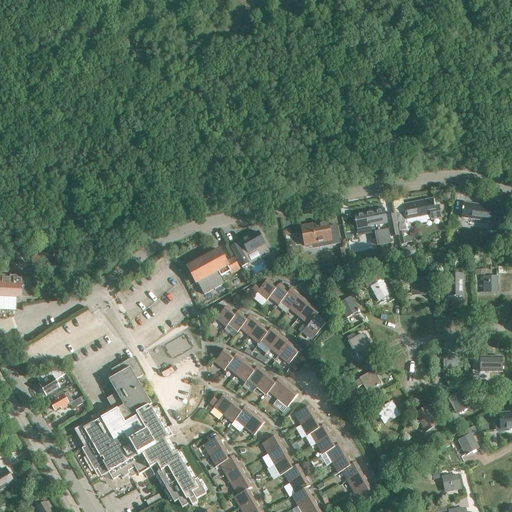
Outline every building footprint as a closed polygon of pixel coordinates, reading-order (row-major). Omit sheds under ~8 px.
[(404,211),(394,213),(395,214),(395,216),(398,234),(399,234),(401,244),(406,243),(403,230),(410,229),(409,222),(407,223),(407,220),(425,216),(430,215),(430,216),(431,220),(440,218),(440,216),(438,206),(434,206),(432,199),(403,205),(404,211)] [(493,214),(494,207),(464,203),(462,218),(491,222),(490,231),(496,232),(499,214),(493,214)] [(384,209),(354,215),(357,230),(367,228),(368,233),(376,232),(379,246),(390,244),(387,230),(389,229),(391,235),(398,234),(395,216),(395,214),(387,216),(387,218),(385,218),(384,209)] [(313,225),(301,227),(304,246),(331,241),(331,245),(340,244),(336,226),(329,228),(328,222),(319,224),(313,225)] [(240,240),(248,254),(257,249),(262,258),(270,253),(258,232),(249,237),(248,235),(240,240)] [(219,250),(187,267),(196,283),(197,283),(204,295),(225,283),(221,276),(230,272),(231,274),(239,270),(233,259),(225,263),(219,250)] [(234,255),(241,267),(248,263),(241,251),(234,255)] [(46,267),(49,258),(35,253),(32,263),(46,267)] [(402,254),(389,256),(390,263),(403,261),(402,254)] [(447,275),(447,281),(447,297),(462,297),(461,275),(447,275)] [(0,309),(17,310),(17,298),(21,298),(22,278),(0,276),(0,309)] [(484,293),(498,293),(497,277),(484,277),(484,293)] [(411,294),(425,293),(425,278),(411,278),(411,294)] [(267,280),(260,289),(255,285),(251,289),(256,293),(257,293),(266,301),(279,285),(276,288),(267,280)] [(378,301),(390,294),(382,280),(370,287),(378,301)] [(288,292),(279,285),(266,301),(269,298),(278,305),(291,290),(291,289),(288,292)] [(291,290),(278,305),(278,306),(281,302),(290,310),(300,297),(291,290)] [(310,305),(300,297),(290,310),(299,318),(310,305)] [(338,304),(346,318),(358,311),(351,297),(338,304)] [(319,313),(310,305),(299,318),(308,325),(305,328),(319,313)] [(225,327),(238,312),(238,311),(236,315),(226,307),(216,320),(225,327)] [(237,332),(250,316),(247,319),(238,312),(225,327),(226,328),(228,325),(237,332)] [(319,313),(305,328),(315,336),(325,324),(316,316),(319,313)] [(250,316),(237,332),(240,329),(249,337),(259,324),(250,316)] [(258,344),(271,329),(268,332),(259,324),(249,337),(258,344)] [(271,329),(258,344),(258,345),(261,342),(270,349),(280,336),(271,329)] [(372,352),(370,347),(362,334),(348,342),(356,355),(362,352),(365,356),(372,352)] [(279,357),(290,344),(280,336),(270,349),(279,357)] [(290,344),(279,357),(288,365),(299,352),(290,344)] [(224,371),(237,355),(236,355),(234,358),(225,350),(214,363),(224,371)] [(459,370),(460,353),(445,353),(444,370),(442,369),(442,371),(446,371),(446,370),(459,370)] [(246,363),(237,355),(224,371),(226,368),(235,375),(246,363)] [(502,358),(479,357),(479,372),(502,373),(502,358)] [(143,376),(132,358),(117,367),(121,373),(108,380),(117,395),(113,397),(119,408),(106,416),(104,413),(74,430),(84,448),(81,449),(94,472),(97,470),(101,478),(108,473),(113,481),(120,476),(121,479),(130,474),(128,472),(134,468),(139,475),(149,469),(153,476),(157,474),(174,503),(178,501),(182,509),(190,504),(192,507),(198,504),(196,500),(206,495),(197,479),(194,481),(177,452),(173,454),(165,440),(169,438),(152,408),(150,409),(148,407),(151,405),(143,391),(137,380),(143,376)] [(246,363),(235,375),(245,383),(258,367),(257,367),(255,370),(246,363)] [(163,378),(173,372),(171,367),(160,374),(163,378)] [(267,375),(258,367),(245,383),(247,380),(256,388),(267,375)] [(43,383),(40,385),(43,389),(44,388),(49,395),(60,388),(56,381),(67,374),(63,368),(38,375),(43,383)] [(382,385),(381,383),(374,371),(360,379),(361,380),(355,382),(359,388),(364,385),(367,393),(382,385)] [(276,382),(267,375),(256,388),(265,395),(279,380),(278,379),(276,382)] [(288,387),(279,380),(265,395),(266,396),(268,392),(277,400),(288,387)] [(288,387),(277,400),(287,408),(297,395),(288,387)] [(457,414),(470,406),(462,391),(448,399),(457,414)] [(74,409),(82,404),(79,399),(73,402),(68,393),(63,395),(62,393),(54,397),(56,401),(51,403),(55,411),(61,408),(62,411),(68,407),(67,406),(69,405),(71,405),(74,409)] [(223,416),(234,403),(224,395),(224,396),(223,395),(219,399),(220,400),(219,401),(215,397),(209,403),(214,407),(214,408),(223,416)] [(384,424),(399,415),(392,402),(377,411),(384,424)] [(232,423),(245,408),(243,411),(234,403),(223,416),(232,423)] [(301,426),(315,417),(309,407),(294,415),(301,426)] [(245,408),(232,423),(233,424),(235,421),(244,428),(255,415),(245,408)] [(417,412),(419,416),(416,417),(425,432),(438,425),(429,410),(427,411),(424,408),(417,412)] [(511,429),(511,412),(499,414),(499,417),(495,417),(495,423),(500,423),(500,432),(508,431),(508,429),(511,429)] [(255,415),(244,428),(253,436),(264,423),(255,415)] [(307,436),(324,426),(324,425),(321,427),(315,417),(301,426),(307,436)] [(324,426),(307,436),(310,434),(316,444),(330,436),(324,426)] [(478,448),(471,435),(477,432),(474,427),(464,432),(467,436),(458,441),(466,455),(478,448)] [(268,455),(282,447),(276,436),(262,444),(268,455)] [(322,455),(340,445),(340,444),(336,446),(330,436),(316,444),(322,455)] [(210,457),(224,448),(218,438),(203,446),(210,457)] [(331,463),(346,455),(340,445),(322,455),(326,453),(331,463)] [(288,457),(282,447),(268,455),(274,465),(288,457)] [(216,467),(233,457),(233,456),(230,458),(224,448),(210,457),(216,467)] [(346,455),(331,463),(337,473),(355,463),(352,465),(346,455)] [(225,475),(239,467),(233,457),(216,467),(219,465),(225,475)] [(294,467),(288,457),(274,465),(280,476),(298,466),(297,465),(294,467)] [(355,463),(337,473),(338,474),(341,472),(347,482),(361,474),(355,463)] [(289,484),(304,476),(298,466),(280,476),(283,474),(289,484)] [(239,467),(225,475),(231,486),(245,477),(239,467)] [(14,484),(5,470),(0,472),(0,492),(6,489),(7,490),(12,487),(12,486),(14,484)] [(353,492),(367,484),(361,474),(347,482),(353,492)] [(444,490),(460,487),(458,475),(449,477),(449,476),(442,477),(444,490)] [(310,486),(304,476),(289,484),(295,494),(292,496),(292,497),(310,486)] [(234,498),(251,488),(245,477),(231,486),(237,496),(233,498),(234,498)] [(367,484),(353,492),(359,503),(373,495),(367,484)] [(298,507),(312,499),(306,489),(310,487),(310,486),(292,497),(298,507)] [(240,509),(254,500),(248,490),(252,488),(251,488),(234,498),(240,509)] [(313,511),(318,509),(312,499),(298,507),(300,511),(313,511)] [(241,511),(257,511),(260,511),(254,500),(240,509),(241,511)] [(40,511),(50,511),(45,503),(37,507),(40,511)]
